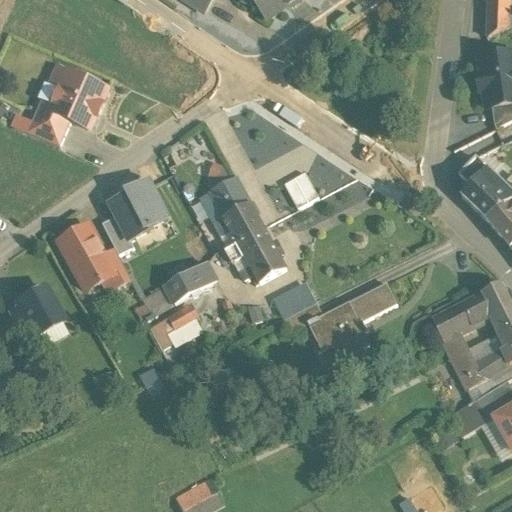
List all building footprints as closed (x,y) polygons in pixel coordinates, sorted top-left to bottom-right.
[(212,0),(180,0),(203,15),(212,0)] [(239,0),(241,3),(243,5),(246,6),(249,6),(254,3),(264,17),(272,19),(287,8),(288,9),(301,0),(239,0)] [(507,0),(488,0),(487,40),(489,40),(507,31),(507,13),(507,0)] [(511,57),(479,62),(481,79),(477,80),(480,95),(484,95),(486,112),(492,111),(511,107),(511,57)] [(105,93),(72,79),(66,94),(60,91),(52,110),(49,115),(69,124),(86,131),(92,117),(96,118),(100,109),(98,108),(105,93)] [(69,124),(49,115),(52,110),(40,105),(27,136),(58,149),(69,124)] [(511,107),(492,111),(494,128),(496,132),(511,124),(511,107)] [(475,161),(460,177),(472,189),(487,173),(475,161)] [(511,205),(511,196),(487,173),(472,189),(462,199),(486,223),(502,212),(503,212),(511,205)] [(285,188),(298,212),(319,200),(305,177),(285,188)] [(236,181),(209,195),(216,208),(243,194),(236,181)] [(168,222),(149,185),(128,196),(129,198),(111,207),(117,220),(130,244),(150,234),(149,232),(168,222)] [(263,231),(243,194),(216,208),(224,221),(231,234),(237,245),(263,231)] [(511,205),(503,212),(502,212),(486,223),(499,237),(511,228),(511,205)] [(130,244),(117,220),(102,227),(116,253),(119,258),(133,251),(130,244)] [(224,221),(213,227),(221,240),(231,234),(224,221)] [(511,228),(499,237),(511,251),(511,250),(511,228)] [(104,259),(88,230),(60,246),(87,295),(111,281),(116,279),(104,259)] [(238,248),(226,254),(232,266),(245,259),(250,269),(255,278),(260,287),(286,272),(263,231),(237,245),(238,248)] [(119,258),(116,253),(104,259),(116,279),(111,281),(118,292),(132,284),(119,258)] [(207,267),(165,289),(175,307),(217,285),(207,267)] [(250,269),(240,275),(244,283),(255,278),(250,269)] [(323,319),(308,326),(308,327),(310,331),(312,330),(311,329),(313,328),(325,351),(334,346),(342,362),(347,360),(354,373),(369,365),(363,352),(370,348),(359,327),(397,308),(387,287),(323,319)] [(511,307),(502,287),(461,307),(472,330),(494,320),(502,337),(511,331),(511,307)] [(62,324),(43,290),(16,305),(19,311),(31,332),(35,340),(62,324)] [(317,306),(283,323),(290,336),(308,327),(308,326),(323,319),(317,306)] [(461,307),(432,322),(451,361),(464,355),(457,340),(463,337),(462,334),(472,330),(461,307)] [(31,332),(19,311),(8,317),(20,338),(31,332)] [(195,322),(190,325),(184,313),(161,326),(174,350),(202,335),(195,322)] [(511,331),(502,337),(501,337),(508,351),(502,353),(510,368),(511,367),(511,331)] [(502,353),(477,366),(486,383),(487,383),(510,368),(502,353)] [(486,383),(477,366),(471,368),(464,355),(451,361),(467,393),(486,383)] [(510,368),(487,383),(493,393),(507,384),(511,381),(511,367),(510,368)] [(95,379),(98,391),(116,386),(112,374),(95,379)] [(493,393),(477,403),(490,426),(495,423),(495,421),(511,411),(511,392),(507,384),(493,393)] [(511,411),(495,421),(495,423),(511,450),(511,411)] [(207,483),(178,497),(184,511),(217,511),(227,507),(221,495),(214,498),(207,483)] [(417,511),(409,500),(400,506),(403,511),(417,511)]
